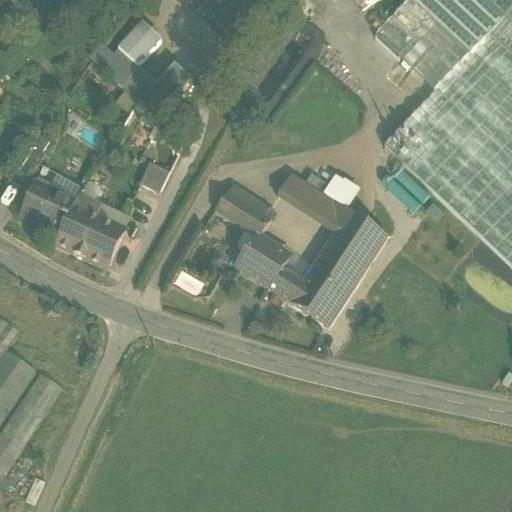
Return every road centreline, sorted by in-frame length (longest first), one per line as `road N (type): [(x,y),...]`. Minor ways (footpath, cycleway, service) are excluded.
road 1 (tertiary): [(511,417),(156,332),(0,249)]
road 2 (track): [(403,102),(333,160),(220,176),(138,326)]
road 3 (track): [(132,323),(39,511)]
